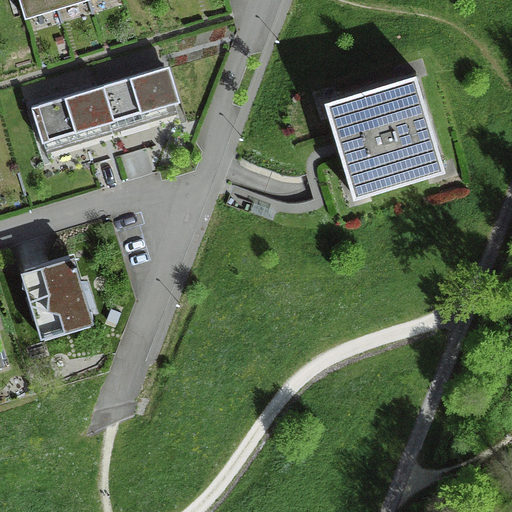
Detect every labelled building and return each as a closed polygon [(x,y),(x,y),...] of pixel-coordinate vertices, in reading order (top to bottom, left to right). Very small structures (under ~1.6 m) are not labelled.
[(17,0),(24,19),(87,0),(17,0)] [(167,65),(96,87),(106,123),(177,101),(167,65)] [(414,74),(323,101),(352,197),(443,170),(414,74)] [(96,87),(29,106),(40,143),(106,123),(96,87)] [(72,254),(18,270),(39,338),(92,322),(72,254)]
